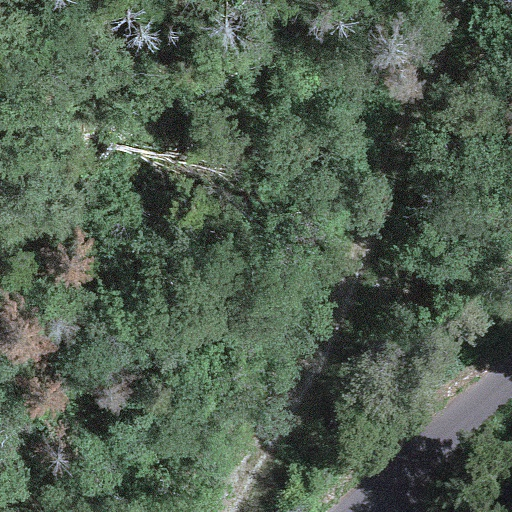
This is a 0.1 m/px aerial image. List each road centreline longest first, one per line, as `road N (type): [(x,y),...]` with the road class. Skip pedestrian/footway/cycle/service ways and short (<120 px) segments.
road 1 (track): [(252,511),(320,361),(460,0)]
road 2 (unclassified): [(347,511),(511,385)]
